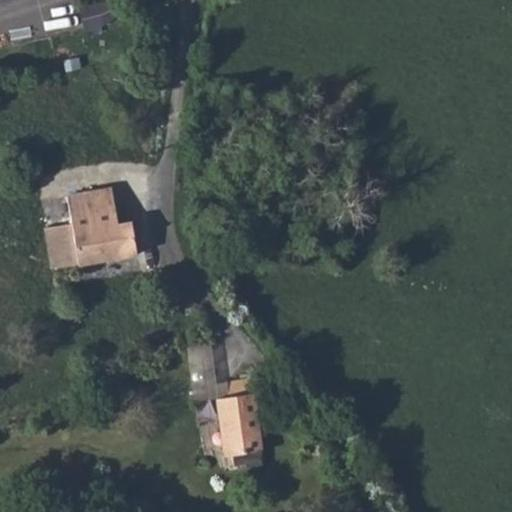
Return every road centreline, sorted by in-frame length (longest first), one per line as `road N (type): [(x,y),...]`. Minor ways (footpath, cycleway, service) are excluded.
road 1 (unclassified): [(186,0),(162,223),(178,274),(365,479),(379,511)]
road 2 (unclassified): [(0,49),(98,36),(156,0)]
